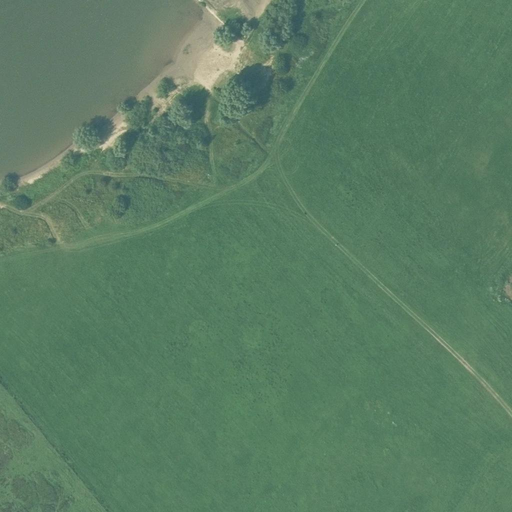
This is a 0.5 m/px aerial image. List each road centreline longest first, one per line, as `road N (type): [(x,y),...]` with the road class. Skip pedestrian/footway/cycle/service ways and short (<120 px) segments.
road 1 (track): [(511,440),(244,173),(224,180),(205,157),(202,127)]
road 2 (track): [(224,180),(211,186),(93,174),(21,212),(0,205)]
